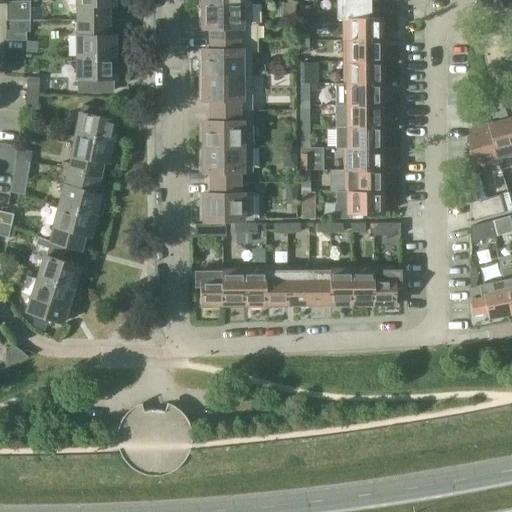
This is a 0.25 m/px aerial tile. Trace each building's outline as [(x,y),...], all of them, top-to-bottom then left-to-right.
[(114,6),(114,0),(78,0),(78,20),(109,20),(108,6),(114,6)] [(337,0),(337,19),(345,19),(345,18),(371,18),(371,17),(370,0),(337,0)] [(29,20),(30,20),(30,2),(6,1),(6,20),(26,20),(29,20)] [(251,25),(251,2),(199,2),(199,17),(204,17),(204,27),(211,27),(211,38),(257,38),(257,25),(251,25)] [(296,2),(283,2),(283,17),(296,17),(296,2)] [(309,6),(300,6),(301,19),(309,19),(309,6)] [(345,19),(345,40),(383,40),(383,23),(381,23),(381,17),(371,17),(371,18),(345,18),(345,19)] [(109,34),(109,20),(78,20),(79,57),(114,57),(114,34),(109,34)] [(301,27),(301,40),(309,40),(309,27),(301,27)] [(6,31),(6,39),(26,40),(26,31),(6,31)] [(200,59),(200,74),(251,74),(251,51),(257,51),(257,38),(211,38),(211,50),(204,50),(204,59),(200,59)] [(309,53),(309,40),(301,40),(301,53),(309,53)] [(383,40),(345,40),(345,62),(381,61),(381,56),(383,56),(383,40)] [(114,57),(79,57),(79,92),(110,92),(110,79),(114,79),(114,57)] [(345,62),(345,83),(384,83),(384,66),(381,66),(381,61),(345,62)] [(301,74),(318,74),(318,62),(301,62),(301,74)] [(252,110),(251,74),(200,74),(200,89),(204,89),(204,99),(212,99),(212,110),(252,110)] [(28,78),(27,94),(37,95),(39,78),(28,78)] [(309,83),(301,83),(301,96),(309,96),(309,83)] [(345,83),(335,83),(335,105),(381,104),(381,100),(384,100),(384,83),(345,83)] [(36,111),(37,95),(27,94),(26,110),(36,111)] [(81,112),(77,134),(112,141),(116,119),(99,116),(99,115),(100,108),(83,104),(81,112)] [(381,104),(335,105),(335,126),(384,126),(384,109),(381,109),(381,104)] [(200,131),(200,146),(252,146),(252,110),(212,110),(212,122),(204,122),(204,131),(200,131)] [(301,113),(301,126),(309,126),(309,113),(301,113)] [(498,159),(500,169),(511,165),(511,127),(510,119),(489,125),(498,159)] [(498,159),(489,125),(475,129),(476,131),(472,132),(470,132),(470,221),(511,209),(511,205),(508,192),(486,198),(480,177),(477,165),(498,159)] [(310,139),(309,126),(301,126),(301,139),(310,139)] [(384,126),(335,126),(335,149),(346,149),(346,148),(382,148),(381,143),(384,143),(384,126)] [(64,162),(63,168),(100,177),(103,162),(108,163),(112,141),(77,134),(71,163),(64,162)] [(212,171),(212,182),(239,182),(239,171),(252,171),(252,146),(200,146),(200,161),(204,161),(204,171),(212,171)] [(346,149),(346,170),(384,169),(384,152),(382,152),(382,148),(346,148),(346,149)] [(18,149),(16,160),(26,161),(28,151),(18,149)] [(301,157),(301,170),(310,170),(310,157),(301,157)] [(16,160),(14,170),(25,172),(26,161),(16,160)] [(68,177),(60,205),(95,215),(100,217),(105,200),(99,199),(101,193),(96,192),(100,177),(63,168),(61,175),(68,177)] [(384,169),(346,170),(346,191),(382,191),(382,186),(384,186),(384,169)] [(310,183),(310,170),(301,170),(301,183),(310,183)] [(239,182),(212,182),(212,194),(205,194),(205,203),(200,203),(201,219),(252,219),(252,194),(239,194),(239,182)] [(349,218),(349,214),(382,213),(382,206),(384,206),(384,196),(382,196),(382,191),(346,191),(336,191),(337,218),(349,218)] [(12,192),(9,206),(22,209),(24,194),(12,192)] [(60,205),(50,241),(68,247),(80,250),(84,235),(89,236),(95,215),(60,205)] [(315,205),(302,205),(302,218),(315,218),(315,205)] [(0,210),(0,223),(11,226),(14,214),(0,210)] [(511,223),(510,215),(493,220),(498,235),(511,231),(511,223)] [(470,243),(498,235),(493,220),(470,226),(470,243)] [(0,223),(0,235),(9,237),(11,226),(0,223)] [(274,232),(287,232),(287,223),(274,224),(274,232)] [(300,223),(287,223),(287,232),(300,232),(300,223)] [(317,232),(330,232),(330,223),(317,223),(317,232)] [(343,223),(330,223),(330,232),(343,231),(343,223)] [(365,223),(352,223),(352,231),(365,231),(365,223)] [(400,223),(370,223),(370,235),(400,235),(400,223)] [(226,224),(196,224),(196,236),(226,236),(226,224)] [(236,232),(244,232),(244,224),(231,224),(231,232),(236,232)] [(257,224),(244,224),(244,232),(252,232),(257,232),(257,224)] [(244,232),(236,232),(236,244),(244,244),(244,232)] [(38,236),(36,244),(48,248),(39,276),(73,287),(79,289),(84,274),(78,272),(80,266),(63,260),(64,260),(63,260),(68,247),(50,241),(38,236)] [(511,264),(500,267),(502,275),(502,277),(510,312),(511,311),(511,264)] [(330,267),(309,268),(309,303),(314,303),(314,306),(324,306),(324,303),(331,303),(330,267)] [(347,303),(352,303),(352,267),(330,267),(331,303),(337,303),(337,305),(347,305),(347,303)] [(374,267),(352,267),(352,303),(357,303),(357,305),(367,305),(367,303),(374,303),(374,267)] [(392,267),(374,267),(374,303),(386,303),(386,305),(396,305),(396,284),(400,284),(400,270),(392,270),(392,267)] [(223,268),(204,268),(204,271),(196,271),(196,285),(200,285),(200,306),(211,306),(211,304),(223,304),(223,268)] [(244,268),(223,268),(223,304),(227,304),(227,306),(238,306),(238,303),(244,303),(244,268)] [(266,268),(244,268),(244,303),(251,303),(251,306),(261,306),(261,303),(266,303),(266,268)] [(287,268),(266,268),(266,303),(271,303),(271,306),(281,306),(281,303),(287,303),(287,268)] [(309,268),(287,268),(287,303),(294,303),(294,306),(304,306),(304,303),(309,303),(309,268)] [(480,285),(483,298),(470,300),(473,315),(487,312),(488,319),(498,317),(498,314),(510,312),(502,277),(502,275),(489,277),(490,283),(480,285)] [(30,304),(27,312),(61,323),(68,303),(74,305),(79,289),(73,287),(39,276),(30,304)] [(6,346),(5,367),(28,357),(16,347),(6,346)] [(147,411),(144,412),(142,404),(143,404),(142,402),(139,404),(136,405),(133,407),(130,409),(128,412),(125,414),(123,417),(122,420),(120,423),(119,426),(118,430),(117,433),(117,437),(117,440),(118,444),(118,447),(119,450),(121,454),(122,457),(124,460),(126,462),(129,465),(131,467),(134,469),(137,471),(140,472),(144,474),(147,475),(150,475),(154,475),(157,475),(161,475),(164,474),(167,473),(171,472),(174,470),(177,468),(179,466),(182,464),(184,461),(186,458),(188,456),(189,452),(190,449),(191,446),(192,443),(192,439),(192,436),(192,432),(191,429),(190,426),(189,422),(187,419),(186,416),(183,414),(181,411),(179,409),(176,407),(173,405),(170,403),(167,402),(166,404),(167,404),(165,411),(162,411),(159,410),(156,410),(153,410),(150,410),(147,411)]
